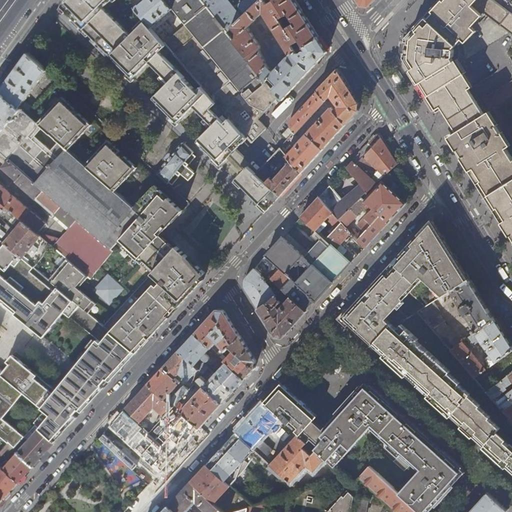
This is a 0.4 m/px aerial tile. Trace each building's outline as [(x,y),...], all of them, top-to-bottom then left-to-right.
[(198,142),(201,145),(223,167),(249,141),(226,113),(203,87),(199,91),(186,78),(187,77),(185,75),(161,52),(168,46),(165,43),(152,27),(147,21),(132,35),(105,7),(113,0),(67,0),(67,1),(78,13),(79,12),(85,18),(81,22),(112,52),(130,71),(135,75),(149,61),(152,65),(170,83),(156,97),(179,119),(193,105),(197,109),(214,126),(198,142)] [(144,0),(136,8),(147,21),(152,27),(173,9),(165,0),(144,0)] [(253,106),(267,112),(280,97),(262,74),(228,33),(201,0),(165,0),(173,9),(184,23),(186,25),(213,58),(236,85),(253,106)] [(262,0),(201,0),(228,33),(240,22),(262,0)] [(262,0),(240,22),(228,33),(262,74),(269,67),(269,66),(262,54),(262,48),(249,29),(258,20),(257,20),(264,13),(277,34),(268,39),(280,61),(284,63),(288,58),(292,55),(292,56),(320,38),(295,0),(262,0)] [(478,0),(447,0),(446,1),(444,0),(443,0),(417,29),(416,28),(407,39),(406,47),(405,59),(412,70),(418,67),(428,82),(425,85),(440,108),(442,107),(446,113),(450,120),(478,102),(474,96),(470,89),(471,88),(452,58),(454,57),(454,50),(453,49),(479,21),(484,16),(480,12),(474,5),(478,0)] [(511,13),(494,0),(478,0),(474,5),(480,12),(481,10),(511,33),(511,13)] [(67,1),(63,7),(79,23),(133,77),(135,75),(130,71),(112,52),(81,22),(85,18),(79,12),(78,13),(67,1)] [(165,43),(168,46),(193,75),(213,58),(186,25),(165,43)] [(280,97),(283,100),(289,95),(328,52),(320,38),(292,56),(292,55),(288,58),(284,63),(275,72),(269,67),(262,74),(280,97)] [(29,53),(1,92),(20,108),(24,103),(48,70),(29,53)] [(226,113),(249,141),(252,144),(267,130),(268,129),(259,120),(267,112),(253,106),(236,85),(213,58),(193,75),(203,87),(226,113)] [(135,75),(133,77),(137,80),(141,76),(152,65),(149,61),(135,75)] [(294,163),(303,173),(331,142),(360,110),(360,103),(360,102),(339,69),(318,91),(319,92),(290,122),(296,133),(297,134),(331,96),(340,107),(336,110),(333,107),(289,154),(288,156),(292,160),(294,163)] [(143,215),(135,208),(116,192),(86,166),(69,151),(43,128),(38,124),(27,115),(23,111),(20,108),(1,92),(0,93),(0,150),(2,152),(10,159),(54,198),(78,220),(113,250),(121,240),(125,235),(143,215)] [(181,125),(197,109),(193,105),(179,119),(156,97),(155,99),(181,125)] [(43,128),(69,151),(75,144),(92,125),(80,114),(78,116),(73,112),(75,110),(62,98),(46,116),(38,124),(43,128)] [(269,112),(273,117),(290,103),(286,98),(269,112)] [(478,102),(450,120),(458,131),(451,136),(456,142),(457,141),(462,148),(459,150),(463,157),(460,159),(501,224),(505,222),(508,227),(510,226),(511,229),(511,155),(507,148),(510,145),(489,112),(486,114),(478,102)] [(31,103),(23,111),(27,115),(35,106),(31,103)] [(291,137),(295,134),(291,130),(285,135),(290,139),(291,137)] [(382,138),(379,133),(353,162),(356,164),(382,138)] [(286,143),(289,146),(294,140),(291,137),(290,139),(290,140),(286,143)] [(360,182),(369,192),(389,172),(398,164),(382,138),(356,164),(353,162),(348,167),(360,182)] [(86,166),(116,192),(138,168),(126,157),(124,159),(119,154),(121,152),(109,141),(86,166)] [(169,161),(159,174),(169,183),(194,153),(184,143),(174,155),(172,154),(170,154),(167,159),(168,160),(169,161)] [(258,174),(268,183),(278,171),(287,161),(289,163),(292,160),(288,156),(284,151),(281,149),(258,174)] [(0,199),(8,206),(26,222),(40,233),(42,231),(48,224),(0,183),(0,154),(2,152),(0,150),(0,199)] [(10,159),(2,152),(0,154),(8,162),(10,159)] [(54,198),(10,159),(8,162),(3,168),(18,180),(17,182),(50,210),(48,212),(53,217),(54,217),(56,214),(72,227),(78,220),(54,198)] [(273,187),(282,196),(303,173),(294,163),(292,165),(288,166),(286,168),(285,167),(276,177),(278,180),(273,187)] [(398,164),(389,172),(392,174),(400,166),(398,164)] [(236,180),(268,211),(282,196),(273,187),(268,183),(258,174),(250,167),(236,180)] [(331,186),(321,197),(334,212),(342,221),(363,198),(373,207),(374,208),(390,222),(407,204),(383,183),(371,196),(368,192),(369,192),(360,182),(347,193),(349,195),(344,200),(342,198),(331,186)] [(105,326),(137,353),(194,292),(205,280),(202,278),(207,273),(178,246),(176,249),(161,235),(183,211),(156,185),(135,208),(143,215),(144,215),(135,227),(134,226),(122,241),(127,244),(124,247),(143,264),(143,263),(153,273),(105,326)] [(359,241),(367,248),(390,222),(374,208),(364,219),(358,225),(364,230),(360,234),(350,225),(365,208),(370,209),(373,207),(363,198),(342,221),(343,222),(352,233),(359,241)] [(8,206),(0,214),(0,237),(5,241),(7,243),(26,222),(8,206)] [(342,221),(334,212),(328,219),(334,225),(337,228),(343,222),(342,221)] [(56,214),(54,217),(69,230),(72,227),(56,214)] [(121,240),(122,241),(134,226),(135,227),(144,215),(143,215),(125,235),(121,240)] [(388,268),(383,273),(356,303),(357,304),(355,306),(354,305),(349,311),(350,312),(348,313),(347,313),(343,318),(368,341),(371,338),(376,342),(392,324),(395,327),(396,326),(388,318),(412,292),(427,307),(435,302),(452,292),(471,280),(466,272),(461,263),(459,265),(454,257),(456,256),(433,219),(407,247),(410,250),(407,253),(404,251),(393,262),(395,264),(390,270),(388,268)] [(115,251),(114,251),(113,250),(78,220),(72,227),(69,230),(73,234),(67,240),(62,239),(46,235),(42,231),(40,233),(42,236),(54,245),(68,258),(90,276),(92,278),(115,251)] [(40,233),(26,222),(7,243),(24,256),(35,243),(42,236),(40,233)] [(327,239),(353,263),(359,256),(345,241),(352,233),(343,222),(337,228),(330,236),(327,239)] [(327,233),(330,236),(337,228),(334,225),(327,233)] [(324,237),(327,239),(330,236),(327,233),(322,229),(320,227),(317,230),(324,237)] [(69,230),(62,239),(67,240),(73,234),(69,230)] [(319,243),(324,237),(317,230),(312,236),(319,243)] [(282,269),(293,279),(309,260),(306,258),(310,254),(307,251),(287,234),(267,256),(277,265),(282,269)] [(30,262),(36,266),(42,259),(54,245),(42,236),(35,243),(24,256),(30,262)] [(292,297),(309,311),(310,310),(314,305),(353,263),(327,239),(324,237),(319,243),(310,254),(306,258),(309,260),(293,279),(282,289),(287,293),(292,297)] [(0,300),(44,337),(58,319),(64,312),(98,339),(78,364),(68,376),(57,390),(16,357),(4,371),(0,368),(0,435),(10,444),(16,449),(25,437),(3,420),(24,394),(42,409),(35,424),(55,443),(95,400),(137,353),(7,243),(5,241),(0,247),(0,300)] [(267,256),(257,266),(266,272),(267,273),(270,273),(277,265),(267,256)] [(50,279),(90,313),(97,304),(78,287),(79,284),(81,286),(90,276),(68,258),(50,279)] [(245,287),(259,309),(269,303),(282,289),(293,279),(282,269),(271,280),(277,285),(268,289),(267,286),(269,285),(262,274),(255,268),(246,279),(245,287)] [(92,287),(108,302),(123,286),(107,271),(92,287)] [(484,300),(471,280),(452,292),(477,332),(496,319),(484,300)] [(269,303),(259,309),(277,337),(284,338),(309,311),(292,297),(281,309),(278,307),(282,302),(278,298),(281,296),(283,297),(287,293),(282,289),(269,303)] [(461,344),(435,302),(427,307),(418,312),(452,351),(461,344)] [(217,310),(195,334),(212,349),(217,344),(220,345),(226,352),(230,348),(241,336),(225,311),(217,310)] [(511,345),(506,337),(496,319),(477,332),(476,334),(470,337),(468,339),(473,347),(479,342),(483,347),(485,345),(492,355),(486,360),(488,363),(491,367),(511,351),(511,345)] [(376,342),(373,345),(391,361),(393,358),(402,366),(399,369),(436,401),(438,398),(446,406),(444,409),(462,425),(495,455),(497,452),(504,458),(502,461),(511,470),(511,443),(511,445),(496,432),(501,426),(490,417),(491,414),(481,405),(482,404),(471,394),(471,393),(460,382),(461,381),(450,371),(451,370),(418,340),(420,338),(408,328),(404,333),(396,326),(395,327),(392,324),(376,342)] [(195,334),(179,352),(187,359),(199,370),(201,372),(204,375),(209,369),(210,368),(205,363),(202,363),(200,365),(198,363),(202,359),(206,361),(208,362),(210,361),(211,359),(210,358),(208,356),(207,354),(209,351),(218,360),(221,357),(212,349),(195,334)] [(257,361),(241,336),(230,348),(234,352),(227,358),(223,355),(221,357),(225,361),(228,364),(245,380),(256,368),(257,361)] [(463,342),(461,344),(452,351),(475,378),(485,371),(487,370),(486,368),(463,342)] [(179,352),(164,368),(168,372),(176,379),(176,378),(180,374),(189,381),(199,370),(187,359),(179,352)] [(225,361),(221,357),(218,360),(215,364),(219,368),(225,361)] [(393,358),(391,361),(399,369),(402,366),(393,358)] [(234,392),(245,380),(228,364),(217,376),(234,392)] [(164,368),(149,385),(154,390),(174,408),(176,406),(179,403),(190,391),(185,386),(172,401),(168,397),(181,383),(176,378),(176,379),(168,372),(164,368)] [(511,373),(508,376),(497,385),(487,392),(494,400),(497,397),(507,389),(506,388),(511,383),(511,390),(498,401),(496,403),(504,412),(511,406),(511,373)] [(202,377),(201,378),(199,381),(214,395),(223,404),(234,392),(217,376),(215,374),(213,377),(214,378),(209,383),(202,377)] [(179,403),(176,406),(180,409),(185,414),(201,428),(223,404),(214,395),(199,381),(196,384),(202,391),(186,409),(179,403)] [(282,383),(264,403),(270,407),(281,418),(292,428),(299,434),(327,459),(335,467),(369,431),(417,475),(401,494),(420,511),(430,511),(465,473),(457,466),(455,469),(445,460),(448,457),(385,399),(383,402),(375,395),(377,392),(367,383),(324,429),(314,421),(318,417),(282,383)] [(149,385),(125,411),(140,424),(155,407),(163,414),(160,417),(163,420),(174,408),(154,390),(149,385)] [(385,399),(377,392),(375,395),(383,402),(385,399)] [(436,401),(444,409),(446,406),(438,398),(436,401)] [(270,407),(264,403),(237,432),(254,448),(262,439),(280,419),(281,418),(270,407)] [(163,420),(160,417),(156,413),(148,422),(155,429),(156,428),(163,420)] [(292,428),(281,418),(280,419),(291,429),(292,428)] [(148,422),(143,427),(150,434),(155,429),(148,422)] [(18,451),(34,466),(55,443),(40,430),(21,450),(18,447),(16,449),(18,451)] [(237,432),(209,463),(232,485),(252,462),(256,457),(295,492),(300,490),(293,483),(272,463),(266,459),(254,448),(237,432)] [(327,459),(299,434),(272,463),(293,483),(309,465),(316,471),(327,459)] [(262,439),(254,448),(266,459),(274,450),(262,439)] [(0,465),(4,469),(19,483),(34,466),(18,451),(16,454),(17,455),(10,463),(7,460),(16,449),(10,444),(6,447),(0,454),(0,465)] [(495,455),(502,461),(504,458),(497,452),(495,455)] [(457,466),(448,457),(445,460),(455,469),(457,466)] [(232,485),(209,463),(192,482),(215,503),(232,485)] [(0,496),(4,500),(19,483),(4,469),(0,465),(0,496)] [(420,511),(401,494),(371,466),(361,477),(398,511),(420,511)] [(328,481),(345,476),(336,468),(325,480),(324,480),(325,482),(328,481)] [(324,480),(325,480),(324,478),(311,482),(312,486),(318,484),(325,482),(324,480)] [(224,511),(215,503),(192,482),(170,506),(176,511),(184,511),(188,509),(196,500),(209,511),(224,511)] [(352,511),(356,497),(350,491),(345,496),(342,494),(328,508),(330,509),(329,511),(352,511)] [(356,497),(352,511),(366,511),(369,500),(360,498),(361,494),(357,493),(356,497)] [(507,511),(488,494),(471,511),(507,511)] [(254,505),(248,507),(247,511),(267,511),(269,500),(254,505)]
